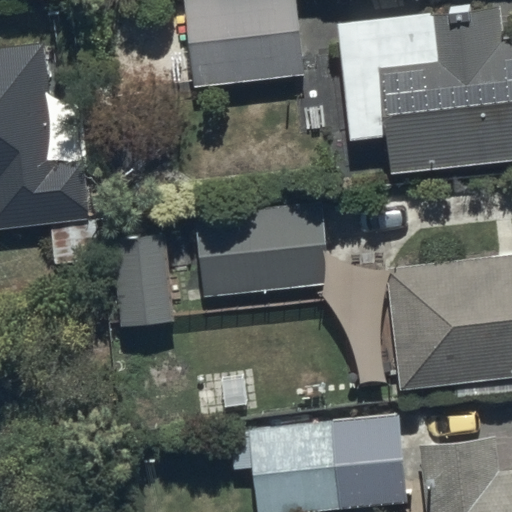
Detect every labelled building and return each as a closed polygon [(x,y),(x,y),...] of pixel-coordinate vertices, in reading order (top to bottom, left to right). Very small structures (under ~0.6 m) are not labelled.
[(142,0),(140,0),(106,3),(111,76),(85,78),(87,105),(114,102),(112,85),(149,83),(142,0)] [(297,0),(183,0),(190,76),(303,66),(297,0)] [(498,0),(370,0),(332,3),(342,130),(383,126),(386,157),(511,146),(511,20),(501,22),(498,0)] [(0,47),(0,228),(91,219),(83,146),(59,149),(47,43),(0,47)] [(318,183),(190,198),(200,287),(328,272),(318,183)] [(164,216),(108,222),(118,312),(173,306),(164,216)] [(511,240),(383,255),(396,373),(511,360),(511,240)] [(395,405),(228,422),(232,461),(251,459),(256,502),(404,487),(395,405)] [(494,425),(419,433),(427,511),(511,511),(511,435),(495,437),(494,425)]
